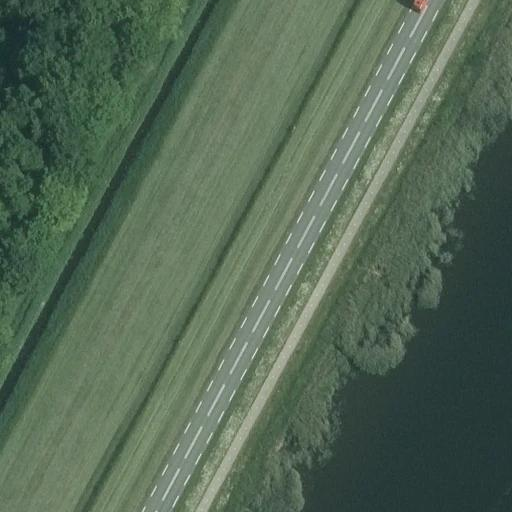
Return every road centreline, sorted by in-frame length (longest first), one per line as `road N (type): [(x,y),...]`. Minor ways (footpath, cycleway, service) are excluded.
road 1 (primary): [(155,511),(429,0)]
road 2 (track): [(190,0),(0,356)]
